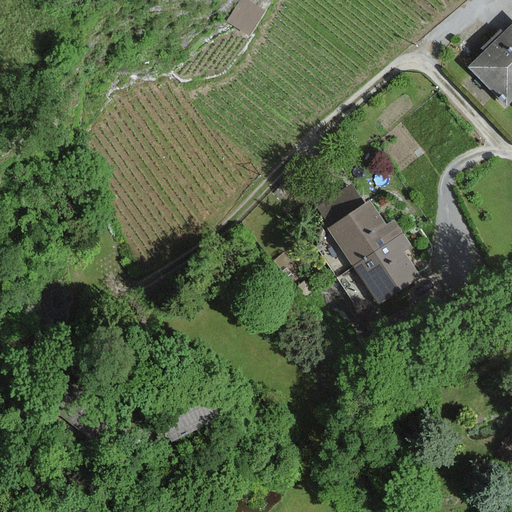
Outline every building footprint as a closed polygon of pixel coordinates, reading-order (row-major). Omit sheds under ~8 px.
[(262,11),(244,0),(242,0),(230,21),(249,33),(262,11)] [(511,26),(472,65),(508,102),(511,97),(511,26)] [(332,228),(329,230),(353,266),(402,233),(394,221),(385,227),(368,202),(364,205),(352,186),(318,208),(332,228)] [(401,251),(410,245),(402,233),(353,266),(378,303),(418,276),(401,251)] [(98,442),(115,418),(61,379),(44,403),(98,442)] [(221,416),(208,391),(154,419),(168,444),(221,416)]
